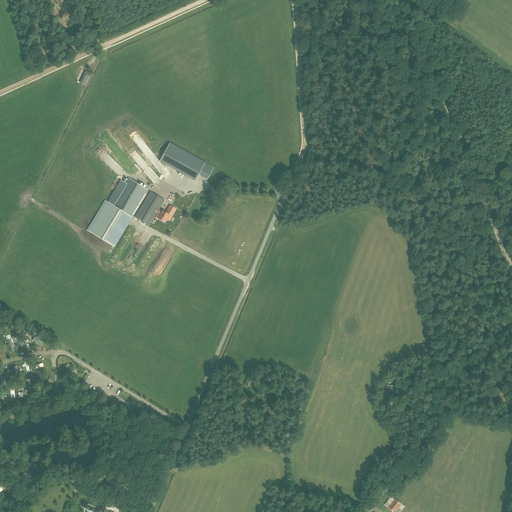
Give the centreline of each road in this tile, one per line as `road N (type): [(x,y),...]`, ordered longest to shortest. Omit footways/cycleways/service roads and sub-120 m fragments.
road 1 (unclassified): [(150,511),(284,195)]
road 2 (track): [(511,340),(454,379),(357,511)]
road 3 (track): [(284,195),(305,140),(294,0)]
road 4 (track): [(375,0),(415,23),(469,162)]
road 5 (unknown): [(248,281),(134,221)]
road 6 (unknown): [(284,195),(161,187)]
